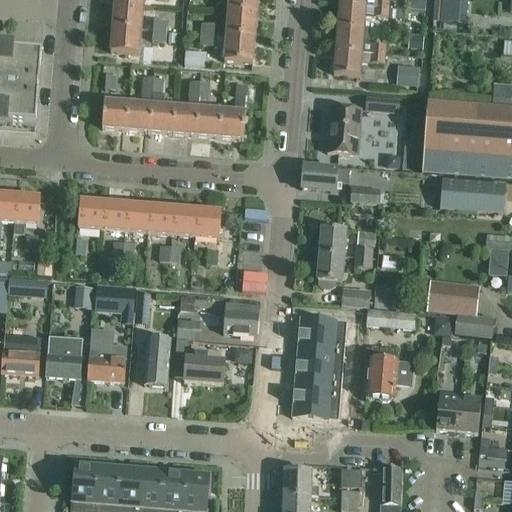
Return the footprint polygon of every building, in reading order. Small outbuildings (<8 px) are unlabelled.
[(227,0),(226,15),(256,17),(257,0),(227,0)] [(337,0),(337,7),(388,11),(389,1),(377,0),(337,0)] [(467,0),(434,0),(433,23),(465,26),(467,0)] [(408,3),(407,11),(424,13),(425,13),(425,5),(424,5),(408,3)] [(113,5),(110,31),(141,33),(143,8),(113,5)] [(337,7),(335,30),(369,33),(369,32),(364,32),(365,18),(399,21),(399,12),(388,11),(337,7)] [(399,12),(399,21),(407,22),(408,12),(399,12)] [(226,15),(224,39),(254,41),(256,17),(226,15)] [(152,22),(151,34),(166,35),(167,23),(152,22)] [(200,26),(200,37),(214,38),(215,27),(200,26)] [(369,33),(335,30),(334,53),(385,57),(388,57),(389,48),(368,46),(369,33)] [(139,57),(141,33),(110,31),(109,55),(139,57)] [(165,45),(166,35),(151,34),(151,44),(165,45)] [(168,35),(168,45),(176,45),(176,35),(168,35)] [(398,36),(397,48),(421,50),(422,38),(398,36)] [(224,39),(214,38),(200,37),(199,49),(223,50),(222,64),(252,66),(254,41),(224,39)] [(0,124),(36,127),(41,55),(0,51),(0,124)] [(384,67),(385,57),(334,53),(332,77),(360,79),(361,67),(370,68),(371,66),(384,67)] [(183,68),(204,70),(205,56),(184,54),(183,68)] [(403,68),(401,87),(417,89),(419,69),(403,68)] [(116,78),(104,77),(103,93),(115,93),(116,78)] [(130,106),(127,135),(152,137),(154,107),(150,107),(150,97),(151,81),(141,80),(140,96),(140,106),(130,106)] [(151,81),(150,97),(162,97),(163,82),(151,81)] [(177,109),(176,139),(196,140),(198,111),(198,101),(199,85),(188,84),(187,110),(177,109)] [(199,85),(198,101),(208,101),(209,86),(199,85)] [(511,88),(492,87),(490,108),(511,110),(511,88)] [(221,113),(219,142),(242,144),(246,89),(236,88),(234,104),(235,104),(234,114),(221,113)] [(365,100),(364,114),(397,117),(399,103),(365,100)] [(198,111),(196,140),(219,142),(221,113),(222,102),(212,101),(212,112),(198,111)] [(101,133),(127,135),(130,106),(103,103),(101,133)] [(511,112),(426,106),(421,176),(511,183),(511,112)] [(154,107),(152,137),(176,139),(177,109),(154,107)] [(326,156),(356,158),(360,113),(330,111),(326,156)] [(303,169),(301,192),(334,195),(336,172),(303,169)] [(439,212),(503,218),(505,188),(441,183),(439,212)] [(379,192),(350,189),(349,205),(378,207),(378,204),(379,194),(379,192)] [(379,194),(378,204),(387,205),(388,194),(379,194)] [(0,196),(0,228),(0,226),(12,227),(15,197),(0,196)] [(15,197),(12,227),(37,229),(40,199),(15,197)] [(77,232),(101,234),(105,205),(79,202),(77,232)] [(105,205),(101,234),(124,236),(128,206),(105,205)] [(128,206),(124,236),(147,238),(151,208),(128,206)] [(151,208),(147,238),(146,249),(157,250),(158,239),(172,240),(176,210),(151,208)] [(176,210),(172,240),(196,242),(198,212),(176,210)] [(198,212),(196,242),(218,244),(220,214),(198,212)] [(226,215),(225,224),(236,225),(237,215),(226,215)] [(319,230),(317,257),(344,259),(346,233),(319,230)] [(375,235),(357,234),(356,249),(374,251),(375,235)] [(486,250),(510,252),(511,238),(487,237),(486,250)] [(36,254),(37,239),(26,238),(25,253),(36,254)] [(85,259),(86,243),(75,242),(74,258),(85,259)] [(111,261),(122,262),(123,246),(113,245),(111,261)] [(123,246),(122,262),(132,263),(133,247),(123,246)] [(158,265),(170,266),(171,250),(159,249),(158,265)] [(171,250),(170,266),(179,267),(180,251),(171,250)] [(355,250),(354,260),(372,261),(373,252),(355,250)] [(216,269),(217,254),(207,253),(205,268),(216,269)] [(315,284),(317,284),(317,290),(322,293),(329,294),(334,291),(334,285),(342,286),(344,259),(317,257),(315,284)] [(371,271),(372,261),(354,260),(353,270),(371,271)] [(37,270),(36,279),(50,280),(51,271),(51,264),(38,263),(37,270)] [(426,314),(457,318),(457,316),(476,318),(479,289),(429,283),(426,314)] [(39,287),(21,286),(19,302),(37,304),(39,287)] [(77,290),(74,309),(90,311),(92,292),(77,290)] [(95,313),(108,313),(131,316),(133,295),(110,293),(97,292),(95,313)] [(342,310),(367,312),(369,312),(370,296),(344,294),(342,310)] [(136,295),(133,327),(147,328),(150,297),(136,295)] [(194,300),(181,299),(180,314),(193,314),(194,300)] [(224,305),(222,338),(256,341),(259,308),(224,305)] [(416,331),(416,330),(418,316),(369,312),(367,312),(366,327),(416,331)] [(455,337),(493,341),(495,320),(476,318),(457,316),(457,318),(455,337)] [(298,321),(296,354),(345,358),(347,325),(298,321)] [(433,337),(450,339),(451,322),(434,321),(433,337)] [(198,345),(199,325),(176,323),(176,343),(198,345)] [(86,383),(86,385),(89,385),(123,388),(124,385),(125,363),(127,349),(122,349),(113,348),(114,334),(91,332),(91,333),(89,350),(89,360),(88,360),(86,383)] [(1,354),(0,370),(0,377),(37,381),(39,358),(40,342),(5,339),(4,354),(1,354)] [(48,339),(47,358),(46,358),(44,382),(80,384),(82,341),(48,339)] [(441,340),(440,349),(449,350),(450,341),(441,340)] [(170,343),(146,341),(142,388),(167,390),(170,343)] [(183,381),(182,385),(223,388),(225,364),(207,363),(207,356),(187,355),(188,345),(175,344),(173,380),(183,381)] [(477,347),(476,356),(485,357),(486,348),(477,347)] [(363,364),(369,365),(366,400),(376,401),(380,405),(387,405),(392,402),(393,402),(394,387),(410,388),(411,385),(410,385),(412,366),(395,365),(396,353),(363,351),(363,364)] [(234,352),(233,364),(252,366),(253,353),(234,352)] [(296,354),(293,387),(342,391),(345,358),(296,354)] [(488,360),(487,369),(496,369),(497,361),(488,360)] [(495,378),(496,369),(487,369),(486,377),(495,378)] [(293,387),(291,417),(340,421),(342,391),(293,387)] [(434,435),(456,437),(460,397),(438,395),(434,435)] [(460,397),(456,437),(476,439),(480,399),(460,397)] [(483,409),(492,410),(493,402),(484,401),(483,409)] [(491,418),(492,410),(483,409),(482,417),(491,418)] [(480,441),(479,450),(488,451),(489,442),(480,441)] [(478,458),(487,459),(506,461),(507,453),(488,451),(479,450),(478,458)] [(95,511),(99,468),(85,467),(85,469),(75,468),(71,511),(95,511)] [(113,471),(113,469),(99,468),(95,511),(117,511),(120,472),(113,471)] [(400,511),(401,471),(379,470),(378,511),(400,511)] [(138,511),(142,472),(128,471),(128,473),(120,472),(117,511),(138,511)] [(156,475),(156,473),(142,472),(138,511),(160,511),(163,475),(156,475)] [(282,473),(281,498),(311,499),(311,473),(282,473)] [(182,511),(185,475),(171,474),(171,476),(163,475),(160,511),(182,511)] [(340,474),(339,492),(360,492),(360,475),(340,474)] [(199,478),(199,476),(185,475),(182,511),(206,511),(209,479),(199,478)] [(339,511),(358,511),(359,495),(340,494),(339,511)] [(474,495),(474,503),(482,504),(483,496),(474,495)] [(281,498),(280,511),(310,511),(311,499),(281,498)] [(472,511),(481,511),(482,504),(474,503),(473,511),(472,511)]
